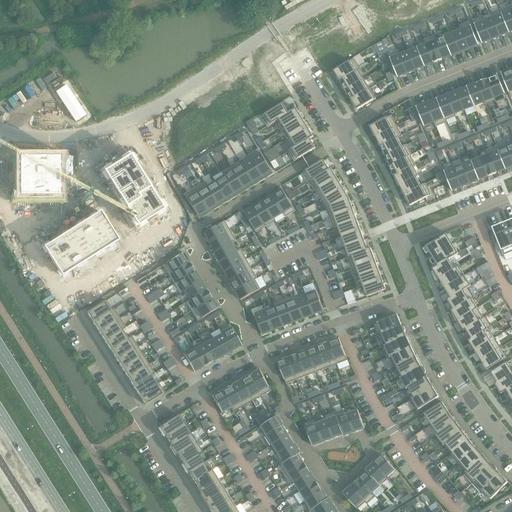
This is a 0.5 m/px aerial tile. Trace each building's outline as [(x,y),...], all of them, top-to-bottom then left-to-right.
[(501,9),(500,10),(509,33),(510,33),(511,31),(511,13),(509,6),(508,6),(509,8),(501,12),(501,9)] [(500,10),(491,13),(500,36),(509,33),(500,10)] [(483,16),(482,17),(491,40),(500,36),(491,13),(492,18),(485,21),(483,16)] [(473,20),(482,44),(483,44),(491,40),(482,17),(473,20)] [(469,22),(460,26),(469,49),(478,45),(478,46),(479,45),(469,22)] [(461,30),(453,34),(460,53),(469,49),(460,26),(461,30)] [(453,34),(444,37),(452,56),(460,53),(453,34)] [(433,36),(424,40),(434,63),(443,60),(433,36)] [(434,36),(433,36),(443,60),(451,56),(452,56),(444,37),(436,41),(434,36)] [(426,45),(417,48),(425,67),(434,63),(424,40),(426,45)] [(417,48),(408,51),(416,70),(425,67),(417,48)] [(398,50),(398,51),(407,74),(416,70),(408,51),(400,55),(398,50)] [(398,51),(388,54),(398,78),(407,74),(398,51)] [(351,61),(333,71),(340,82),(357,71),(351,61)] [(501,73),(501,74),(510,97),(511,97),(511,96),(511,70),(511,69),(501,74),(501,73)] [(357,71),(340,82),(342,86),(341,87),(343,91),(345,90),(345,91),(363,80),(357,71)] [(497,75),(487,79),(496,103),(507,99),(507,98),(498,75),(497,75)] [(479,83),(477,83),(486,104),(495,101),(496,103),(487,79),(479,83)] [(363,80),(345,91),(351,100),(369,89),(363,80)] [(477,83),(467,87),(475,106),(484,102),(485,105),(486,104),(477,83)] [(467,87),(457,91),(465,110),(475,106),(467,87)] [(369,89),(351,100),(357,110),(366,105),(367,106),(371,104),(370,102),(375,99),(369,89)] [(452,93),(447,95),(455,116),(456,116),(455,114),(465,110),(457,91),(452,93)] [(437,99),(446,123),(447,123),(446,120),(455,116),(447,95),(437,99)] [(437,99),(427,103),(436,127),(446,123),(437,99)] [(417,107),(416,107),(424,127),(425,126),(434,123),(436,127),(427,103),(417,107)] [(283,104),(262,117),(268,127),(297,109),(296,109),(289,113),(283,104)] [(297,109),(268,127),(275,123),(281,131),(302,118),(297,109)] [(379,123),(370,127),(376,138),(397,126),(391,116),(383,120),(382,118),(378,121),(379,123)] [(302,118),(281,131),(281,132),(283,131),(288,139),(308,128),(302,118)] [(250,121),(246,123),(248,126),(249,128),(253,135),(259,132),(251,120),(250,121)] [(397,126),(376,138),(381,147),(402,136),(397,126)] [(289,140),(287,142),(292,149),(288,151),(289,152),(313,137),(308,128),(288,139),(289,140)] [(402,136),(381,147),(386,157),(407,145),(403,147),(398,139),(402,136)] [(313,137),(289,152),(294,161),(294,162),(316,149),(310,139),(314,137),(313,137)] [(407,145),(386,157),(391,166),(389,167),(412,155),(407,145)] [(497,146),(488,150),(497,173),(506,170),(497,146)] [(497,146),(506,170),(511,167),(511,159),(507,147),(499,151),(497,146)] [(259,149),(249,155),(262,177),(272,171),(259,149)] [(270,150),(265,154),(267,158),(269,161),(275,158),(270,150)] [(489,155),(481,158),(488,177),(497,173),(488,150),(487,150),(489,155)] [(240,161),(253,182),(262,177),(249,155),(248,156),(251,160),(243,165),(240,161)] [(412,155),(389,167),(394,177),(416,165),(411,156),(412,155)] [(130,156),(104,173),(138,227),(164,210),(130,156)] [(481,158),(472,161),(479,181),(480,180),(479,180),(488,177),(481,158)] [(33,160),(17,160),(17,200),(59,200),(59,169),(59,167),(59,162),(59,160),(58,160),(43,160),(43,163),(33,163),(33,160)] [(274,161),(270,163),(274,168),(275,170),(280,167),(276,160),(274,161)] [(240,161),(231,166),(244,188),(253,182),(240,161)] [(324,161),(302,173),(302,174),(308,183),(331,169),(329,170),(324,161)] [(472,161),(463,165),(470,184),(479,181),(472,161)] [(416,165),(394,177),(397,181),(395,182),(398,187),(399,186),(419,176),(414,167),(416,166),(416,165)] [(453,166),(461,188),(470,184),(463,165),(454,168),(453,166)] [(231,166),(221,172),(235,194),(244,188),(231,166)] [(444,170),(443,170),(452,192),(453,191),(461,188),(453,166),(444,170)] [(331,169),(308,183),(308,184),(312,181),(317,190),(315,191),(337,178),(331,169)] [(223,177),(215,182),(225,199),(235,194),(221,172),(223,177)] [(419,176),(399,186),(405,196),(426,184),(421,186),(417,178),(419,177),(419,176)] [(337,178),(315,191),(321,200),(343,187),(337,178)] [(203,183),(216,205),(225,199),(215,182),(206,187),(203,183)] [(203,183),(194,189),(207,211),(216,205),(203,183)] [(426,184),(405,196),(410,206),(419,202),(420,204),(424,201),(423,199),(431,195),(426,184)] [(349,198),(343,187),(321,200),(326,209),(349,198)] [(194,189),(184,195),(197,216),(198,216),(207,211),(194,189)] [(282,190),(273,196),(286,217),(295,211),(294,210),(282,190)] [(273,196),(264,201),(275,221),(276,221),(274,219),(283,214),(285,218),(286,217),(273,196)] [(349,198),(326,209),(329,218),(353,209),(349,198)] [(264,201),(254,207),(266,226),(275,221),(264,201)] [(245,213),(256,232),(266,226),(254,207),(245,213)] [(353,209),(329,218),(333,228),(357,220),(353,209)] [(99,211),(43,247),(61,275),(117,240),(99,211)] [(357,220),(333,228),(333,229),(338,227),(341,237),(360,230),(357,220)] [(225,221),(203,233),(209,244),(231,231),(225,221)] [(511,242),(504,223),(492,228),(503,256),(504,255),(506,261),(511,258),(511,242)] [(360,230),(341,237),(345,247),(364,240),(360,230)] [(231,231),(209,244),(214,253),(236,241),(231,231)] [(446,234),(426,247),(426,248),(429,252),(433,259),(436,263),(437,266),(432,269),(432,270),(458,254),(446,234)] [(475,238),(466,244),(468,248),(477,242),(475,238)] [(364,240),(345,247),(349,257),(347,257),(371,249),(371,248),(368,250),(364,240)] [(236,241),(214,253),(219,262),(241,250),(237,252),(232,243),(236,241)] [(371,249),(347,257),(351,268),(375,259),(371,249)] [(241,250),(219,262),(225,272),(247,260),(241,250)] [(168,275),(189,262),(183,253),(162,266),(168,275)] [(458,254),(432,270),(435,274),(433,275),(436,280),(438,279),(459,267),(459,266),(454,269),(449,260),(459,254),(458,254)] [(375,259),(356,266),(360,276),(379,269),(375,259)] [(247,260),(225,272),(230,281),(252,269),(247,260)] [(174,285),(194,272),(189,262),(168,275),(174,285)] [(459,267),(438,279),(444,289),(465,276),(459,267)] [(252,269),(230,281),(235,291),(257,279),(252,269)] [(379,269),(360,276),(363,286),(383,279),(379,269)] [(180,294),(200,281),(194,272),(174,285),(180,294)] [(465,276),(444,289),(450,298),(447,300),(447,301),(471,286),(465,276)] [(257,279),(235,291),(240,300),(240,301),(260,290),(255,280),(257,279)] [(383,279),(363,286),(367,297),(386,290),(383,279)] [(185,303),(206,290),(200,281),(180,294),(184,292),(189,300),(185,302),(185,303)] [(471,286),(447,301),(453,310),(451,311),(451,312),(474,298),(468,288),(471,286)] [(191,312),(212,299),(206,290),(185,303),(191,312)] [(316,290),(305,294),(314,315),(324,311),(316,290)] [(295,295),(294,295),(303,319),(314,315),(305,294),(296,298),(295,295)] [(294,295),(284,299),(293,323),(303,319),(294,295)] [(474,298),(451,312),(454,316),(452,317),(455,322),(457,321),(478,309),(472,299),(474,298)] [(197,321),(218,309),(212,299),(191,312),(197,321)] [(284,299),(274,303),(283,327),(293,323),(284,299)] [(93,323),(114,309),(112,310),(106,301),(87,313),(93,323)] [(265,309),(273,331),(283,327),(274,303),(274,304),(275,308),(266,311),(265,309)] [(99,332),(120,319),(114,309),(93,323),(99,332)] [(265,309),(254,314),(262,335),(273,331),(265,309)] [(478,309),(457,321),(463,331),(486,317),(485,317),(483,318),(478,309)] [(397,315),(373,325),(378,336),(402,326),(397,315)] [(486,317),(463,331),(465,330),(471,339),(468,341),(492,327),(486,317)] [(105,341),(126,328),(120,319),(99,332),(105,341)] [(241,346),(229,324),(220,330),(231,351),(241,346)] [(402,326),(378,336),(378,337),(380,336),(384,346),(382,347),(382,348),(406,337),(402,326)] [(492,327),(468,341),(474,351),(495,338),(489,329),(492,327)] [(127,339),(122,331),(126,328),(105,341),(110,350),(131,337),(131,336),(127,339)] [(231,351),(220,330),(219,330),(222,334),(213,339),(212,337),(211,337),(222,356),(231,351)] [(116,359),(137,346),(131,337),(110,350),(116,359)] [(222,356),(211,337),(202,343),(213,362),(222,356)] [(406,337),(382,348),(387,358),(411,347),(406,337)] [(339,338),(329,342),(337,365),(348,361),(339,338)] [(495,338),(474,351),(480,361),(501,348),(495,338)] [(329,342),(319,346),(327,368),(337,365),(329,342)] [(213,362),(202,343),(192,348),(203,367),(213,362)] [(122,368),(143,355),(137,346),(116,359),(122,368)] [(319,346),(308,350),(317,372),(327,368),(319,346)] [(411,347),(387,358),(388,359),(390,358),(395,368),(416,357),(411,347)] [(203,367),(192,348),(183,353),(193,372),(203,367)] [(501,348),(480,361),(486,371),(497,364),(507,358),(501,348)] [(308,350),(298,354),(307,376),(317,372),(308,350)] [(298,354),(288,358),(297,380),(307,376),(298,354)] [(128,378),(149,364),(143,355),(122,368),(128,378)] [(416,357),(395,368),(400,378),(400,379),(421,367),(420,364),(416,357)] [(288,358),(277,362),(286,384),(297,380),(288,358)] [(511,361),(511,360),(491,373),(496,382),(494,384),(495,384),(511,373),(511,361)] [(154,373),(149,364),(128,378),(133,387),(154,373)] [(421,367),(400,379),(406,389),(427,377),(425,374),(426,371),(424,368),(421,367)] [(260,370),(250,376),(262,397),(272,391),(263,374),(260,370)] [(156,385),(151,376),(155,374),(154,373),(133,387),(139,396),(158,384),(158,383),(156,385)] [(511,373),(495,384),(501,394),(511,386),(511,373)] [(250,376),(241,381),(252,402),(262,397),(250,376)] [(427,377),(406,389),(406,390),(408,388),(414,398),(410,400),(410,401),(433,387),(427,377)] [(241,381),(231,386),(243,407),(252,402),(241,381)] [(145,405),(164,393),(158,384),(139,396),(145,405)] [(231,386),(222,391),(233,412),(243,407),(231,386)] [(511,386),(501,394),(506,391),(511,400),(511,386)] [(433,387),(410,401),(417,411),(439,397),(433,387)] [(222,391),(212,396),(221,413),(231,408),(233,412),(222,391)] [(449,413),(442,403),(424,414),(431,425),(449,413)] [(335,412),(344,436),(354,432),(347,415),(345,410),(336,414),(335,412)] [(358,411),(347,415),(354,432),(365,428),(358,411)] [(335,412),(325,416),(333,438),(343,435),(343,436),(344,436),(335,412)] [(449,413),(431,425),(438,435),(455,422),(453,418),(454,417),(451,412),(449,413)] [(179,415),(157,428),(163,438),(185,425),(179,415)] [(260,416),(255,419),(258,424),(263,421),(261,418),(260,416)] [(277,416),(259,427),(265,437),(283,426),(277,416)] [(315,420),(314,420),(323,442),(333,438),(325,416),(324,416),(325,418),(316,422),(315,420)] [(314,420),(304,424),(306,429),(313,446),(323,442),(314,420)] [(455,422),(436,436),(443,446),(462,431),(455,422)] [(185,425),(163,438),(166,437),(171,445),(169,447),(190,434),(185,425)] [(283,426),(265,437),(271,446),(289,435),(283,426)] [(462,431),(443,446),(451,455),(469,440),(462,431)] [(190,434),(169,447),(175,456),(196,443),(190,434)] [(289,435),(271,446),(276,455),(274,456),(275,457),(295,444),(289,435)] [(469,440),(451,455),(458,464),(477,449),(469,440)] [(196,443),(175,456),(175,457),(177,455),(182,464),(180,465),(181,466),(202,452),(196,443)] [(278,467),(301,453),(296,445),(295,444),(275,457),(280,466),(278,467)] [(477,449),(458,464),(465,473),(464,474),(464,475),(484,457),(477,449)] [(202,452),(181,466),(186,475),(204,464),(198,455),(202,452)] [(284,476),(305,463),(299,454),(301,453),(278,467),(284,476)] [(395,470),(383,455),(382,456),(374,463),(388,479),(389,479),(387,477),(395,470)] [(484,457),(464,475),(472,484),(492,466),(484,457)] [(290,485),(310,472),(305,463),(284,476),(290,485)] [(388,479),(374,463),(366,470),(381,486),(388,479)] [(204,464),(186,475),(189,474),(194,483),(213,470),(209,472),(204,464)] [(492,466),(472,484),(480,493),(499,474),(497,472),(497,469),(494,466),(492,466)] [(213,470),(194,483),(200,492),(219,480),(213,470)] [(381,486),(366,470),(365,471),(367,472),(359,479),(375,497),(376,496),(372,493),(380,487),(381,486)] [(300,492),(316,481),(310,472),(290,485),(290,486),(294,483),(300,492)] [(499,474),(480,493),(481,493),(482,491),(491,500),(500,491),(501,492),(505,488),(504,486),(508,483),(499,474)] [(375,497),(359,479),(351,486),(367,504),(375,497)] [(219,480),(200,492),(206,501),(225,489),(219,480)] [(303,502),(322,491),(316,481),(300,492),(305,501),(303,502)] [(351,486),(343,494),(345,496),(357,510),(365,503),(367,504),(351,486)] [(225,489),(206,501),(211,510),(231,498),(225,489)] [(309,511),(329,499),(329,498),(327,499),(322,491),(303,502),(309,511)] [(231,498),(211,510),(212,511),(228,511),(236,507),(231,498)] [(309,511),(328,511),(335,508),(329,499),(309,511)]
